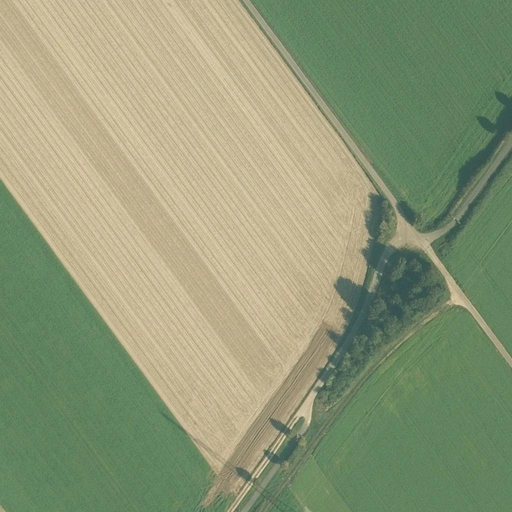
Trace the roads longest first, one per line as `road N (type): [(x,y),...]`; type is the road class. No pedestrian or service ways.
road 1 (track): [(264,511),(383,353),(456,295)]
road 2 (track): [(408,226),(244,0)]
road 3 (track): [(408,226),(384,256),(362,319),(309,399)]
road 4 (track): [(511,370),(421,243)]
road 5 (track): [(309,399),(229,511)]
